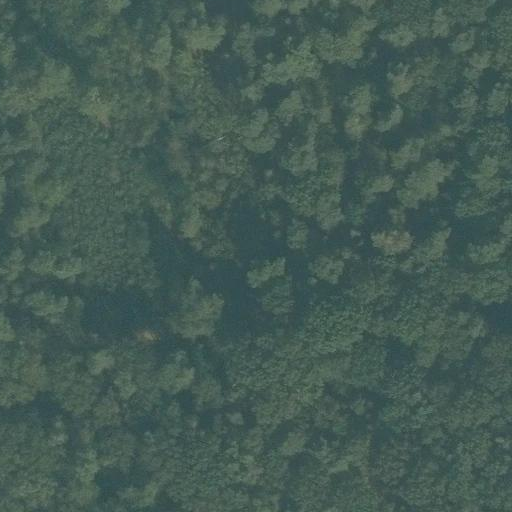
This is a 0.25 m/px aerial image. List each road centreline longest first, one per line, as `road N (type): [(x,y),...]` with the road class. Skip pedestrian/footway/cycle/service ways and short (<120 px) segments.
road 1 (track): [(260,328),(0,361)]
road 2 (track): [(511,300),(260,328)]
